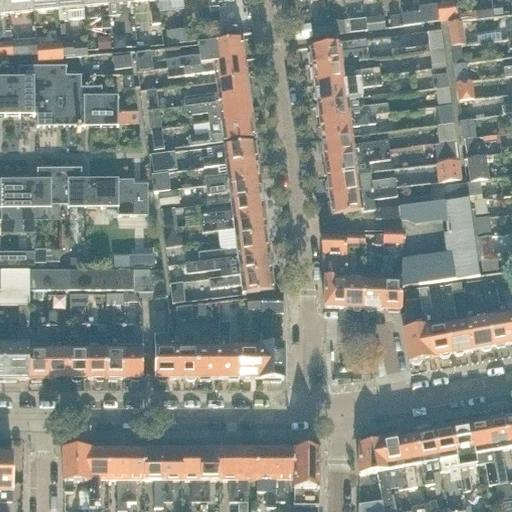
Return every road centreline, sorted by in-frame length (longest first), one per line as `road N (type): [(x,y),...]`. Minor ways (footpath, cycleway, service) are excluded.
road 1 (residential): [(309,336),(265,0)]
road 2 (residential): [(44,418),(318,417)]
road 3 (residential): [(398,395),(388,337),(309,336)]
